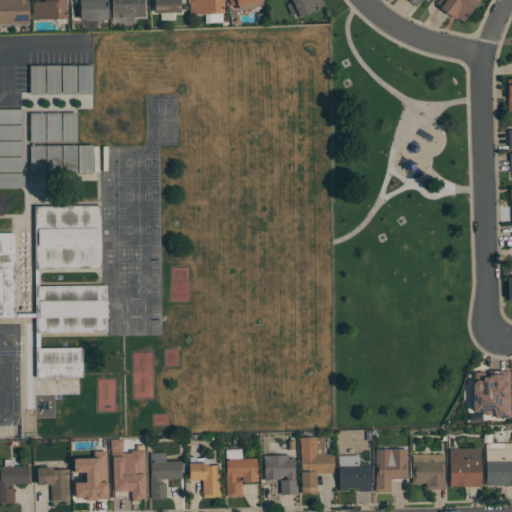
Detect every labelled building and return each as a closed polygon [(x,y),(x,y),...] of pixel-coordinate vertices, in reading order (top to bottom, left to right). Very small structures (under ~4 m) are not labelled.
[(28,0),(0,0),(0,23),(29,24),(28,0)] [(66,19),(65,0),(32,0),(33,19),(66,19)] [(73,0),(74,2),(79,2),(79,20),(107,19),(106,0),(73,0)] [(144,0),(110,0),(112,22),(120,22),(119,17),(145,16),(144,0)] [(153,0),(153,13),(181,12),(180,0),(153,0)] [(222,0),(189,0),(190,14),(223,13),(222,0)] [(261,0),(228,0),(229,9),(243,7),(262,5),(261,0)] [(289,3),(295,18),(325,6),(322,0),(290,0),(292,2),(289,3)] [(437,0),(435,5),(463,23),(477,0),(437,0)] [(60,65),(46,65),(46,94),(61,94),(60,65)] [(62,94),(76,94),(76,65),(61,65),(62,94)] [(92,65),(77,65),(78,94),(92,94),(92,65)] [(44,66),(30,66),(30,94),(44,94),(44,66)] [(0,111),(0,191),(23,191),(24,111),(0,111)] [(74,112),(29,113),(30,146),(75,145),(74,112)] [(96,174),(37,175),(36,148),(96,148),(96,174)] [(103,207),(104,271),(38,272),(38,207),(103,207)] [(0,234),(0,305),(19,305),(19,235),(0,234)] [(109,287),(109,330),(40,331),(40,288),(109,287)] [(86,349),(87,378),(39,379),(39,350),(86,349)] [(509,371),(471,373),(473,413),(494,412),(494,418),(510,417),(509,371)] [(323,437),(300,437),(301,493),(316,493),(316,473),(332,473),(332,454),(324,454),(323,437)] [(123,449),(123,439),(111,439),(110,449),(123,449)] [(511,485),(511,442),(485,443),(486,486),(511,485)] [(408,479),(407,448),(375,449),(376,492),(391,491),(390,479),(408,479)] [(448,449),(449,487),(481,486),(480,448),(448,449)] [(242,496),(242,482),(257,482),(257,458),(241,458),(241,449),(225,449),(226,497),(242,496)] [(107,499),(107,478),(106,450),(98,451),(98,458),(74,458),(74,472),(85,472),(85,482),(74,482),(74,499),(107,499)] [(130,491),(130,500),(145,500),(144,450),(124,451),(124,456),(111,457),(111,491),(130,491)] [(151,499),(166,498),(165,479),(181,478),(181,460),(165,461),(165,452),(149,453),(151,499)] [(444,454),(412,455),(412,483),(425,483),(425,489),(444,489),(444,454)] [(296,494),(295,455),(263,456),(264,479),(280,479),(280,494),(296,494)] [(358,456),(338,456),(338,490),(371,490),(370,463),(359,463),(358,456)] [(220,463),(188,464),(188,480),(202,480),(202,497),(220,497),(220,463)] [(30,484),(30,465),(0,466),(0,503),(14,503),(14,484),(30,484)] [(68,500),(68,468),(36,468),(37,484),(50,484),(50,500),(68,500)]
